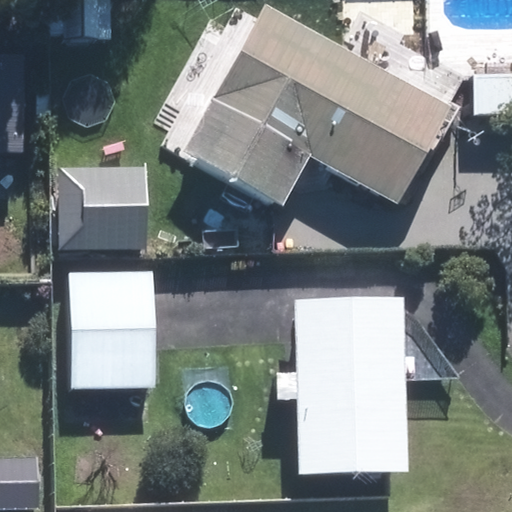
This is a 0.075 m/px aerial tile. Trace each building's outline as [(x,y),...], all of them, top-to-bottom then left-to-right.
[(434,120),(251,21),(175,159),(271,211),(297,163),(385,210),(434,120)] [(112,266),(112,192),(57,191),(56,265),(112,266)] [(36,254),(0,254),(0,286),(36,286),(36,254)] [(135,290),(60,291),(62,390),(137,389),(135,290)] [(389,485),(385,313),(283,316),(287,487),(389,485)] [(160,354),(159,400),(242,402),(243,356),(160,354)]
